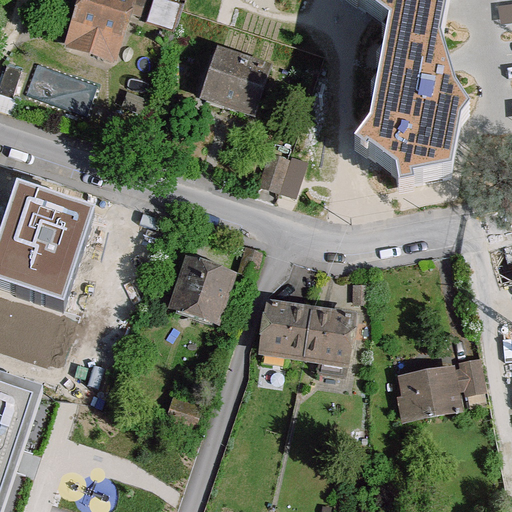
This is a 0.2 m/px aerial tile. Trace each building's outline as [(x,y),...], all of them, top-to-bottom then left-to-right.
[(133,1),(130,0),(86,0),(71,47),(114,60),(133,1)] [(178,0),(158,0),(153,19),(178,26),(185,2),(178,0)] [(344,0),(345,0),(382,24),(385,48),(368,138),(354,150),(369,160),(371,159),(397,176),(400,195),(418,191),(416,184),(452,178),(461,127),(470,117),(450,88),(441,47),(451,0),(344,0)] [(222,58),(209,97),(253,111),(266,73),(222,58)] [(35,86),(74,101),(75,101),(92,108),(101,86),(45,63),(35,86)] [(23,73),(8,69),(0,93),(0,96),(14,101),(23,73)] [(142,125),(114,116),(105,145),(133,154),(142,125)] [(288,164),(272,159),(262,188),(279,193),(288,164)] [(0,225),(0,292),(61,313),(96,209),(14,183),(0,225)] [(248,252),(240,273),(253,278),(261,257),(248,252)] [(218,323),(232,280),(190,267),(176,309),(218,323)] [(312,314),(272,308),(265,352),(286,355),(286,359),(306,361),(312,314)] [(312,314),(306,361),(326,364),(327,360),(347,364),(353,320),(312,314)] [(480,363),(462,367),(468,397),(486,394),(480,363)] [(436,375),(403,382),(407,401),(415,400),(418,421),(460,413),(454,379),(437,382),(436,375)] [(0,511),(7,511),(47,393),(0,376),(0,511)] [(201,412),(176,404),(170,422),(195,431),(201,412)]
